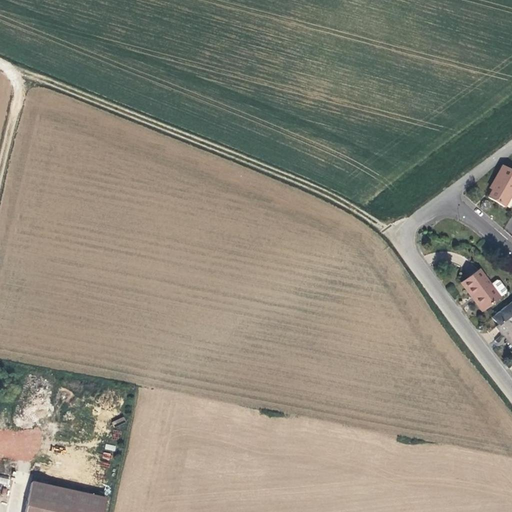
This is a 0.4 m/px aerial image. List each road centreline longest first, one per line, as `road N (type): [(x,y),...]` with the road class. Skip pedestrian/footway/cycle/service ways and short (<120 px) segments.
road 1 (track): [(395,235),(365,212),(21,68),(0,171)]
road 2 (residential): [(511,388),(395,235),(443,198)]
